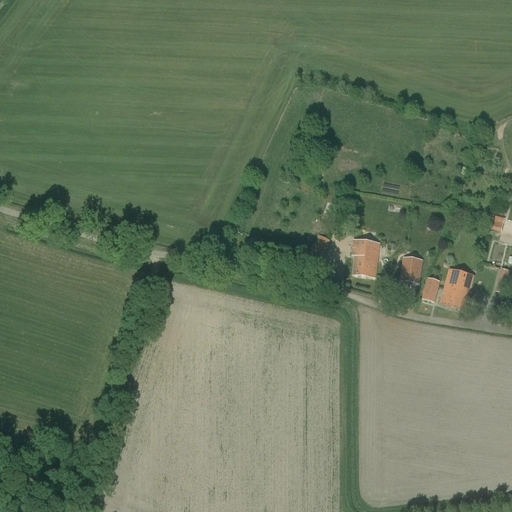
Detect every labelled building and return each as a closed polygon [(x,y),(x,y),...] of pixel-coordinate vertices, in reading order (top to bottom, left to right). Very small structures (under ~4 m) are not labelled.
[(502,234),(505,220),(494,217),(490,231),(502,234)] [(321,258),(329,240),(318,235),(310,253),(321,258)] [(376,279),(380,245),(354,241),(352,257),(355,257),(352,276),(376,279)] [(420,285),(423,261),(403,259),(400,283),(420,285)] [(470,290),(474,277),(450,270),(440,306),(463,312),(469,289),(470,290)] [(435,304),(440,283),(428,279),(422,301),(435,304)]
